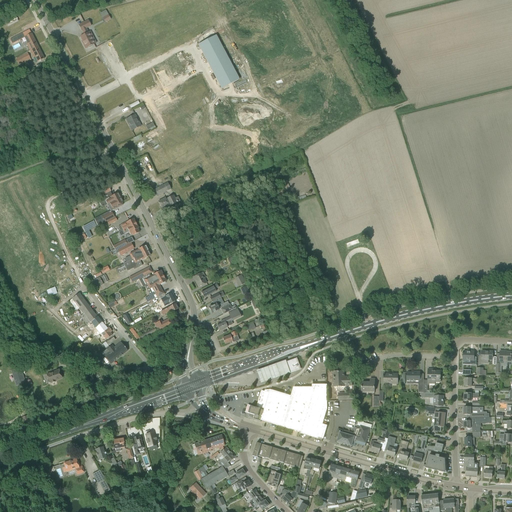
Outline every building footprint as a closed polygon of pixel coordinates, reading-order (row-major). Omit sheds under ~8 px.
[(199,0),(188,0),(109,35),(125,69),(215,30),(210,19),(253,0),(202,0),(200,1),(199,0)] [(226,29),(254,90),(284,77),(280,70),(306,58),(281,2),(256,14),(255,11),(248,14),(250,18),(226,29)] [(105,10),(100,13),(103,18),(104,17),(106,22),(111,19),(108,15),(105,10)] [(79,25),(82,31),(84,35),(80,37),(83,43),(85,49),(88,47),(89,48),(90,47),(91,47),(92,46),(92,45),(94,44),(93,44),(90,38),(92,38),(90,33),(89,34),(86,29),(91,26),(88,20),(79,25)] [(29,30),(11,40),(13,43),(24,37),(28,44),(27,44),(33,58),(35,57),(38,62),(40,61),(44,59),(31,34),(29,30)] [(198,45),(221,89),(239,80),(216,35),(198,45)] [(27,53),(19,57),(22,63),(30,59),(27,53)] [(151,117),(205,92),(197,76),(143,102),(151,117)] [(156,129),(166,147),(220,121),(211,103),(156,129)] [(130,126),(132,131),(136,128),(141,126),(135,115),(130,117),(126,120),(128,124),(129,124),(130,126)] [(154,190),(157,196),(171,189),(168,183),(154,190)] [(104,201),(99,203),(102,207),(107,204),(120,198),(118,193),(112,196),(110,191),(111,191),(109,187),(108,187),(109,187),(100,192),(102,195),(101,196),(104,201)] [(158,202),(162,208),(165,207),(165,208),(180,201),(178,197),(175,199),(173,196),(166,199),(166,198),(158,202)] [(120,198),(107,204),(111,211),(123,205),(122,203),(122,202),(120,198)] [(102,215),(94,219),(98,226),(106,221),(113,218),(114,217),(112,212),(102,217),(102,215)] [(113,218),(106,221),(108,225),(117,221),(115,217),(114,217),(113,218)] [(121,231),(123,230),(136,223),(133,219),(118,227),(121,231)] [(93,221),(82,226),(85,232),(96,226),(93,221)] [(139,232),(137,229),(138,228),(136,223),(123,230),(125,234),(129,232),(130,235),(132,234),(133,236),(139,232)] [(79,242),(86,239),(84,234),(76,237),(79,242)] [(116,251),(117,250),(127,245),(125,240),(113,246),(114,249),(116,251)] [(117,250),(116,251),(114,249),(111,251),(113,255),(119,252),(120,255),(134,249),(131,243),(127,245),(117,250)] [(132,255),(124,258),(126,262),(128,261),(148,251),(145,246),(142,248),(141,247),(138,249),(138,250),(131,254),(132,255)] [(124,263),(123,263),(123,264),(124,264),(126,270),(127,271),(133,268),(134,270),(139,267),(137,263),(143,259),(146,258),(150,256),(148,251),(128,261),(126,262),(124,263)] [(236,263),(233,256),(228,259),(231,265),(236,263)] [(147,275),(144,270),(129,278),(132,283),(139,279),(147,275)] [(153,275),(144,279),(147,285),(151,283),(164,277),(160,271),(153,275)] [(193,277),(198,287),(206,283),(204,278),(205,277),(203,272),(198,275),(193,277)] [(241,275),(238,277),(242,285),(246,283),(241,275)] [(147,285),(149,289),(152,288),(155,294),(162,291),(159,285),(162,284),(162,285),(166,283),(165,282),(166,281),(164,277),(151,283),(147,285)] [(95,288),(95,289),(99,286),(103,285),(100,278),(91,282),(95,288)] [(216,291),(215,289),(218,287),(217,284),(201,292),(204,298),(208,296),(216,291)] [(47,290),(49,297),(57,293),(55,287),(47,290)] [(219,293),(218,293),(209,298),(212,302),(221,297),(224,296),(222,291),(219,293)] [(165,294),(154,300),(155,303),(161,299),(165,307),(177,301),(173,293),(167,296),(165,294)] [(75,297),(72,299),(83,314),(80,316),(87,325),(92,321),(97,317),(79,294),(75,297)] [(45,299),(50,307),(53,305),(47,297),(45,299)] [(209,307),(211,313),(220,309),(223,315),(233,310),(230,304),(229,305),(228,302),(224,304),(223,303),(217,306),(216,304),(209,307)] [(163,311),(160,312),(162,316),(170,312),(171,313),(178,309),(176,304),(163,311)] [(221,323),(217,325),(220,331),(232,325),(231,321),(241,317),(241,316),(238,310),(229,314),(230,317),(221,321),(221,323)] [(126,313),(123,315),(127,325),(131,323),(126,313)] [(97,317),(92,321),(101,334),(106,340),(108,338),(112,335),(110,333),(112,332),(109,328),(107,329),(105,326),(102,323),(101,321),(98,317),(97,317)] [(154,324),(158,331),(171,324),(169,319),(162,323),(161,321),(154,324)] [(255,328),(253,323),(246,326),(248,331),(255,328)] [(132,327),(128,330),(136,341),(140,338),(132,327)] [(227,336),(222,338),(225,344),(229,343),(232,342),(233,343),(236,342),(234,338),(238,336),(236,331),(231,333),(232,334),(230,335),(227,336)] [(112,345),(109,347),(118,358),(127,351),(122,344),(119,347),(118,345),(114,348),(112,345)] [(118,358),(109,347),(107,349),(109,352),(104,356),(110,364),(118,358)] [(468,363),(473,363),(473,361),(474,361),(474,352),(473,352),(473,353),(470,352),(463,351),(463,353),(462,353),(462,354),(463,354),(463,360),(468,361),(468,363)] [(481,360),(481,363),(483,363),(484,360),(488,360),(492,360),(492,355),(493,355),(493,354),(492,354),(492,351),(487,351),(486,352),(483,352),(483,351),(481,351),(481,356),(481,360)] [(495,372),(495,376),(502,376),(502,372),(500,372),(500,364),(503,365),(503,361),(506,361),(510,361),(511,358),(511,355),(511,352),(505,352),(503,352),(500,352),(500,354),(497,354),(496,359),(496,364),(495,372)] [(297,358),(286,362),(290,373),(301,369),(297,358)] [(255,370),(260,384),(289,373),(284,360),(255,370)] [(24,382),(20,369),(12,371),(16,385),(24,382)] [(428,380),(429,380),(429,384),(435,384),(435,382),(440,382),(440,371),(436,371),(436,369),(428,369),(428,380)] [(59,370),(47,374),(47,375),(49,380),(50,382),(51,382),(51,383),(55,382),(55,381),(62,378),(60,374),(60,373),(59,370)] [(333,377),(333,383),(333,387),(344,386),(352,386),(351,377),(344,377),(344,372),(333,372),(334,377),(333,377)] [(416,383),(419,383),(420,377),(420,372),(416,372),(416,373),(412,373),(407,373),(407,378),(407,380),(416,380),(416,383)] [(397,375),(390,375),(390,374),(384,374),(384,376),(383,376),(383,377),(384,377),(383,383),(398,384),(398,374),(397,374),(397,375)] [(464,386),(469,387),(471,387),(471,381),(475,382),(475,379),(464,378),(464,386)] [(369,392),(369,394),(374,394),(375,384),(375,379),(370,379),(370,383),(361,382),(361,392),(369,392)] [(254,415),(253,419),(261,422),(261,420),(293,430),(293,429),(298,431),(301,432),(302,431),(318,436),(318,437),(323,439),(327,426),(322,424),(324,419),(327,408),(327,385),(315,385),(312,385),(312,387),(293,387),(291,396),(270,390),(265,390),(264,392),(261,391),(256,408),(249,406),(247,413),(254,415)] [(339,394),(339,400),(352,400),(352,391),(348,391),(348,393),(339,394)] [(434,396),(434,406),(443,406),(443,402),(442,402),(442,397),(443,397),(443,396),(434,396)] [(439,418),(438,427),(444,427),(445,413),(439,412),(440,409),(426,407),(425,411),(428,412),(428,414),(435,414),(435,417),(439,418)] [(464,407),(464,415),(469,415),(470,415),(471,415),(472,415),(472,418),(475,418),(488,418),(488,414),(477,414),(477,411),(479,411),(479,407),(471,407),(469,407),(464,407)] [(469,421),(464,421),(464,429),(466,429),(476,428),(475,424),(475,418),(469,418),(469,421)] [(502,421),(502,424),(504,424),(507,424),(507,429),(509,429),(511,429),(511,421),(509,421),(502,421)] [(366,443),(370,429),(360,426),(360,427),(357,426),(355,434),(338,429),(335,437),(338,438),(337,442),(341,443),(340,446),(350,449),(351,446),(353,442),(354,439),(356,440),(356,441),(366,443)] [(388,439),(390,431),(386,430),(385,434),(383,434),(382,437),(388,439)] [(153,432),(146,435),(147,439),(146,439),(147,443),(148,443),(149,447),(157,445),(155,440),(154,437),(155,437),(154,437),(153,432)] [(472,433),(472,438),(471,438),(464,438),(465,447),(471,447),(471,446),(475,446),(474,438),(480,438),(480,432),(472,433)] [(499,434),(499,438),(504,439),(504,442),(506,443),(511,443),(511,442),(511,439),(511,435),(509,435),(509,432),(506,432),(505,432),(504,434),(504,435),(499,434)] [(222,435),(206,440),(207,443),(205,443),(207,452),(211,451),(211,450),(218,448),(219,450),(223,449),(223,447),(223,446),(225,446),(222,435)] [(396,452),(396,449),(393,448),(396,438),(389,436),(387,441),(386,445),(387,445),(386,448),(388,449),(387,452),(387,455),(394,457),(396,452)] [(140,454),(138,449),(143,448),(141,441),(140,438),(139,438),(138,437),(133,438),(135,444),(133,444),(134,447),(133,447),(136,455),(140,454)] [(380,449),(381,445),(383,446),(384,440),(385,440),(378,438),(377,442),(379,442),(378,444),(377,444),(376,445),(371,443),(369,447),(372,448),(371,451),(373,451),(373,452),(377,453),(378,453),(379,453),(380,449)] [(114,441),(114,446),(115,448),(120,447),(121,449),(125,448),(124,444),(123,439),(114,441)] [(426,448),(428,449),(434,450),(434,451),(440,452),(440,453),(441,453),(443,445),(442,445),(444,439),(438,439),(437,443),(436,443),(435,446),(427,446),(426,448)] [(207,443),(206,440),(194,444),(196,449),(198,455),(207,452),(205,443),(207,443)] [(399,458),(407,461),(408,456),(409,453),(405,452),(408,443),(401,440),(398,452),(398,451),(401,452),(399,458)] [(426,455),(427,451),(428,449),(426,448),(424,448),(426,442),(423,442),(421,450),(418,449),(416,450),(414,456),(413,461),(417,462),(416,463),(420,464),(420,463),(421,463),(422,460),(425,461),(426,456),(426,455)] [(256,443),(256,445),(253,454),(253,456),(257,457),(257,456),(269,459),(272,447),(256,443)] [(95,450),(96,454),(99,461),(107,458),(105,454),(106,454),(105,452),(104,453),(104,451),(103,447),(95,450)] [(281,462),(283,463),(287,452),(272,447),(269,459),(281,462)] [(220,460),(221,460),(224,458),(230,452),(226,448),(220,453),(222,455),(219,458),(220,460)] [(224,458),(221,460),(225,465),(227,464),(228,463),(234,457),(230,452),(224,458)] [(287,452),(283,463),(300,468),(303,456),(287,452)] [(477,471),(478,464),(474,464),(474,461),(474,455),(473,455),(469,455),(464,455),(464,461),(465,461),(464,471),(466,471),(466,475),(466,476),(466,475),(477,476),(477,471)] [(438,471),(443,473),(444,471),(446,471),(445,458),(441,457),(441,459),(428,456),(425,468),(434,471),(435,469),(438,470),(438,471)] [(306,457),(303,469),(307,470),(306,476),(309,477),(310,474),(314,460),(306,457)] [(65,466),(62,467),(64,472),(67,471),(67,472),(68,471),(75,469),(76,473),(77,474),(84,472),(82,466),(79,467),(78,464),(76,459),(64,463),(65,466)] [(314,460),(310,474),(313,475),(314,472),(313,471),(314,468),(316,468),(316,469),(319,470),(319,469),(321,462),(314,460)] [(328,476),(338,479),(341,466),(332,464),(328,476)] [(500,468),(501,468),(501,472),(497,472),(497,473),(497,478),(504,479),(505,465),(500,465),(500,468)] [(338,479),(347,481),(350,469),(341,466),(338,479)] [(484,477),(492,478),(492,473),(492,467),(485,466),(484,470),(484,477)] [(208,476),(203,479),(201,480),(206,488),(227,476),(226,474),(222,467),(208,476)] [(236,475),(228,480),(229,481),(231,484),(233,482),(238,479),(245,474),(242,469),(235,474),(236,475)] [(350,469),(347,481),(351,482),(350,486),(355,487),(357,480),(358,477),(360,472),(350,469)] [(99,471),(93,474),(96,480),(96,479),(98,483),(99,483),(105,480),(105,479),(103,475),(102,476),(100,470),(99,471)] [(267,482),(272,483),(271,486),(274,487),(273,488),(277,489),(281,475),(275,473),(275,476),(269,475),(267,482)] [(363,474),(358,488),(362,489),(364,482),(371,484),(373,476),(366,474),(366,475),(363,474)] [(242,483),(240,481),(241,480),(237,483),(236,483),(239,488),(241,487),(243,490),(251,485),(251,484),(251,483),(250,482),(249,482),(248,480),(242,483)] [(195,484),(189,489),(191,491),(190,492),(193,496),(194,495),(198,499),(203,495),(195,484)] [(257,506),(264,501),(255,489),(248,494),(257,506)] [(335,504),(337,493),(331,492),(330,499),(329,499),(328,503),(335,504)] [(283,499),(288,504),(292,500),(287,494),(283,499)] [(439,511),(439,503),(438,494),(421,496),(422,505),(423,505),(423,511),(439,511)] [(407,508),(414,508),(415,508),(415,507),(415,504),(415,497),(407,496),(407,508)] [(225,504),(222,497),(215,501),(219,507),(220,507),(225,505),(225,504)] [(242,504),(246,509),(253,502),(248,497),(242,504)] [(299,508),(297,511),(304,511),(308,506),(302,503),(303,501),(300,499),(296,506),(299,508)] [(458,499),(440,501),(440,503),(440,511),(443,511),(451,511),(451,507),(455,507),(455,511),(458,511),(458,505),(459,505),(458,499)] [(265,500),(264,501),(257,506),(256,507),(254,508),(255,511),(259,508),(262,510),(269,505),(265,500)] [(390,508),(389,508),(389,511),(400,511),(400,510),(400,500),(399,500),(399,501),(397,501),(397,500),(396,500),(396,501),(393,501),(393,500),(393,505),(393,508),(390,508)] [(338,505),(327,506),(327,509),(329,509),(329,508),(339,507),(348,505),(356,503),(356,501),(338,505)]
